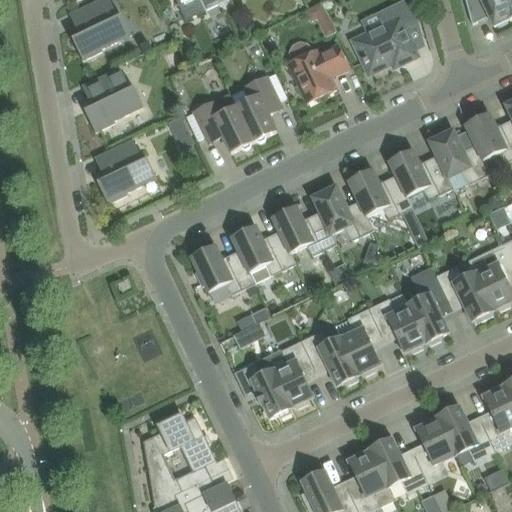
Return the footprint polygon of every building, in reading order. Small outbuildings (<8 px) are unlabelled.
[(102,52),(117,45),(132,38),(123,19),(119,20),(109,0),(106,1),(96,6),(71,18),(81,39),(73,42),(84,63),(103,54),(102,52)] [(207,13),(231,2),(229,0),(179,0),(182,6),(193,0),(199,0),(207,15),(208,15),(207,13)] [(511,0),(465,0),(473,27),(490,19),(495,29),(510,22),(510,24),(511,22),(511,0)] [(369,78),(392,67),(395,71),(419,59),(405,30),(418,24),(411,1),(383,14),(389,26),(355,42),(360,54),(358,55),(369,78)] [(322,4),(305,13),(307,18),(317,21),(328,16),(322,4)] [(289,67),(308,106),(337,92),(331,80),(336,77),(337,78),(350,71),(338,48),(320,57),(318,53),(316,54),(314,49),(308,44),(300,42),(293,46),(289,53),(290,61),(292,65),(289,67)] [(217,55),(212,58),(216,65),(221,63),(217,55)] [(114,124),(130,117),(145,110),(135,91),(131,92),(122,72),(83,90),(93,111),(86,114),(96,135),(115,126),(114,124)] [(245,90),(232,97),(238,109),(237,109),(242,119),(254,145),(257,144),(261,146),(265,143),(267,139),(277,135),(269,118),(281,112),(283,112),(282,111),(279,105),(267,80),(257,85),(254,86),(245,90)] [(209,108),(195,114),(205,136),(207,140),(210,145),(210,146),(212,146),(224,140),(232,156),(242,151),(246,153),(251,150),(252,147),(254,145),(242,119),(237,109),(231,97),(217,104),(209,108)] [(511,123),(496,131),(488,113),(472,123),(473,124),(466,128),(476,149),(484,164),(491,178),(492,177),(486,166),(502,159),(507,167),(511,164),(511,123)] [(183,119),(169,126),(181,153),(196,146),(188,129),(183,119)] [(429,141),(437,159),(448,181),(449,181),(454,192),(455,194),(469,187),(470,188),(491,178),(484,164),(476,149),(464,155),(456,138),(454,134),(447,137),(446,135),(429,141)] [(134,144),(106,157),(96,162),(106,183),(99,186),(109,207),(128,198),(127,196),(157,182),(148,162),(144,164),(134,144)] [(437,159),(420,167),(411,150),(396,159),(397,161),(390,164),(397,178),(408,201),(413,212),(414,211),(409,200),(424,193),(431,203),(454,192),(449,181),(448,181),(437,159)] [(408,201),(397,178),(380,187),(371,169),(356,179),(356,181),(350,184),(360,205),(367,220),(368,220),(374,234),(375,234),(368,220),(384,213),(390,223),(413,212),(408,201)] [(367,220),(360,205),(347,211),(337,190),(330,193),(329,191),(312,197),(321,215),(331,238),(332,237),(337,248),(338,248),(333,237),(345,231),(353,244),(374,234),(368,220),(367,220)] [(273,221),(280,235),(291,257),(297,268),(297,267),(292,257),(307,249),(314,259),(337,248),(332,237),(331,238),(321,215),(303,224),(295,206),(279,215),(280,217),(273,221)] [(504,210),(489,217),(497,233),(511,225),(504,210)] [(273,279),(297,268),(291,257),(280,235),(263,243),(254,225),(239,235),(240,237),(233,240),(239,254),(250,277),(251,276),(256,287),(273,279)] [(430,245),(425,235),(415,239),(420,250),(430,245)] [(226,288),(233,298),(256,287),(251,276),(250,277),(239,254),(222,263),(213,245),(198,254),(199,256),(192,260),(199,274),(195,276),(202,290),(206,288),(210,296),(226,288)] [(484,257),(470,264),(476,276),(495,314),(495,313),(499,311),(500,315),(511,309),(510,306),(511,304),(511,293),(509,286),(506,281),(511,278),(511,264),(504,248),(484,257)] [(410,309),(410,308),(409,309),(427,346),(429,345),(431,349),(442,344),(440,340),(449,335),(439,314),(450,308),(437,280),(432,271),(431,271),(431,272),(413,281),(423,303),(410,309)] [(457,271),(437,280),(450,308),(462,303),(472,325),(474,324),(476,327),(494,318),(492,315),(495,314),(476,276),(463,283),(457,271)] [(134,292),(129,282),(119,286),(124,296),(134,292)] [(426,347),(427,346),(409,309),(395,315),(389,303),(370,313),(383,341),(394,335),(405,356),(411,353),(413,357),(424,351),(422,348),(426,346),(426,347)] [(267,310),(252,317),(257,328),(263,325),(272,321),(267,310)] [(342,341),(360,379),(361,378),(360,378),(364,376),(366,379),(377,374),(375,371),(382,367),(372,346),(383,341),(370,313),(350,322),(356,335),(343,341),(342,341)] [(254,330),(259,341),(269,337),(263,325),(257,328),(254,330)] [(259,341),(254,330),(235,339),(241,350),(259,341)] [(328,348),(322,336),(302,345),(316,373),(327,368),(338,389),(347,385),(348,389),(359,383),(358,380),(360,379),(342,341),(328,348)] [(304,378),(316,373),(302,345),(282,355),(288,368),(275,374),(275,373),(275,374),(293,411),(293,410),(297,408),(298,412),(309,407),(308,403),(315,400),(304,378)] [(292,416),(290,412),(293,411),(275,374),(261,380),(255,368),(235,377),(248,402),(258,398),(263,409),(264,408),(270,422),(279,417),(281,421),(292,416)] [(484,400),(494,421),(482,427),(496,454),(511,446),(511,437),(510,433),(511,431),(511,401),(506,389),(505,389),(502,391),(500,388),(489,393),(491,397),(484,400)] [(440,420),(438,421),(456,458),(457,458),(457,457),(470,451),(476,464),(496,454),(482,427),(471,432),(461,410),(451,415),(450,411),(439,416),(440,420)] [(163,435),(154,440),(163,458),(181,449),(193,474),(179,481),(184,493),(212,480),(206,469),(217,464),(196,420),(185,425),(182,419),(160,429),(163,435)] [(416,432),(426,454),(415,459),(428,487),(448,477),(442,465),(456,458),(438,421),(438,422),(434,423),(432,420),(421,425),(423,429),(416,432)] [(175,482),(163,458),(154,440),(144,445),(156,509),(157,509),(158,511),(187,511),(186,507),(217,492),(217,491),(212,480),(184,493),(179,481),(175,482)] [(373,452),(371,453),(389,490),(402,484),(408,496),(428,487),(415,459),(404,464),(393,443),(384,447),(382,443),(371,449),(373,452)] [(359,486),(348,491),(357,511),(375,511),(381,509),(395,503),(389,490),(371,453),(370,454),(371,454),(367,456),(365,452),(354,458),(356,461),(349,465),(354,476),(359,486)] [(357,511),(348,491),(336,497),(326,475),(317,479),(315,476),(304,481),(306,484),(303,486),(307,495),(302,497),(309,511),(357,511)] [(240,511),(228,486),(217,491),(217,492),(186,507),(187,511),(240,511)]
